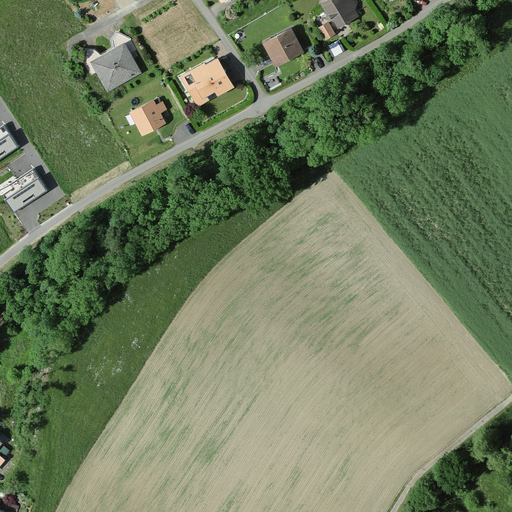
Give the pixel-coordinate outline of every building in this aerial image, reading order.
[(322,0),(320,1),(328,12),(326,17),(334,19),(338,26),(359,14),(355,9),(357,1),(357,0),(322,0)] [(328,21),(318,26),(325,38),(335,33),(328,21)] [(291,26),(263,41),(276,64),(303,50),(291,26)] [(339,39),(327,45),(332,55),(345,49),(339,39)] [(127,42),(92,60),(108,90),(143,72),(127,42)] [(204,60),(181,73),(197,104),(208,98),(207,95),(216,90),(217,93),(233,84),(218,56),(206,63),(204,60)] [(156,98),(131,111),(143,133),(163,123),(158,113),(167,109),(162,99),(157,101),(156,98)] [(0,128),(0,158),(18,147),(5,126),(0,128)] [(33,169),(0,191),(14,212),(48,191),(33,169)] [(4,445),(0,450),(5,454),(9,449),(4,445)] [(19,505),(10,502),(7,508),(16,511),(19,505)]
